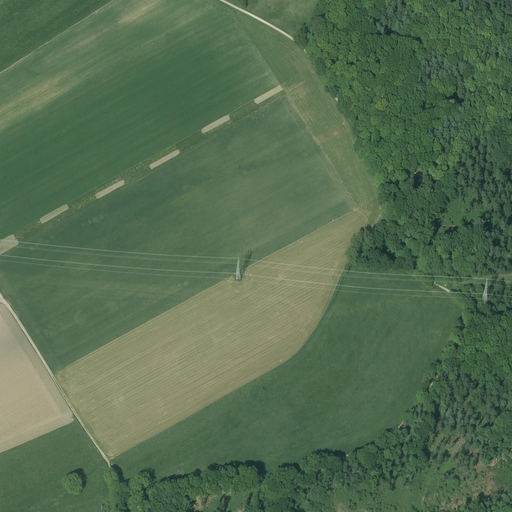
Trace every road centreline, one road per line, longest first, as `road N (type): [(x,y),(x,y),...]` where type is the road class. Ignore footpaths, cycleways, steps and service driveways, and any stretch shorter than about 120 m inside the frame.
road 1 (track): [(121,510),(224,478),(276,484),(381,444),(421,405),(474,312),(423,273),(395,236),(352,121),(309,50),(222,0)]
road 2 (track): [(0,293),(107,460),(121,510)]
road 3 (track): [(309,50),(337,44),(441,55),(457,63),(472,93)]
road 4 (track): [(362,147),(390,143),(472,93),(511,97)]
